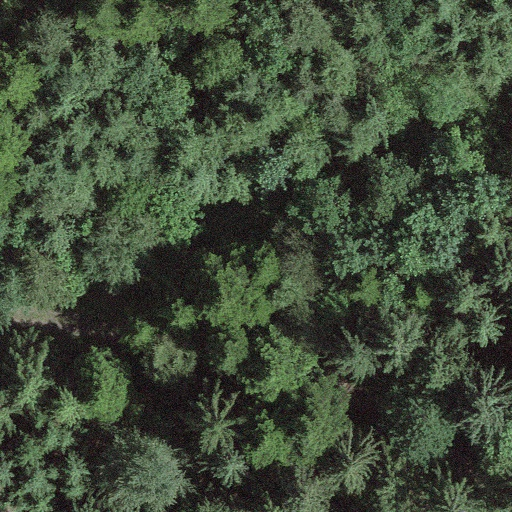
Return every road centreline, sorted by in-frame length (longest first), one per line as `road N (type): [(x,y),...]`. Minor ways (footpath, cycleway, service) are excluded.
road 1 (track): [(511,487),(448,441),(340,391),(0,315)]
road 2 (track): [(39,318),(511,87)]
